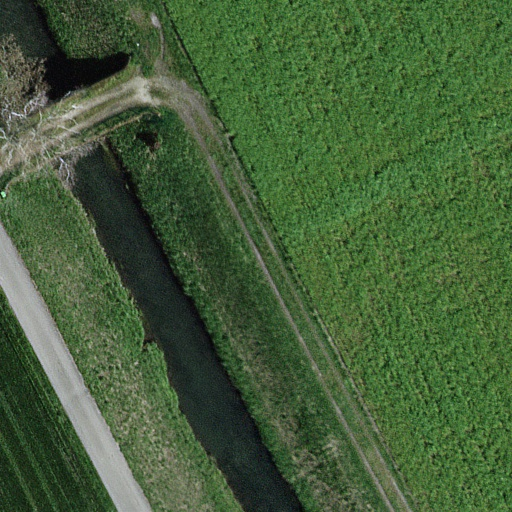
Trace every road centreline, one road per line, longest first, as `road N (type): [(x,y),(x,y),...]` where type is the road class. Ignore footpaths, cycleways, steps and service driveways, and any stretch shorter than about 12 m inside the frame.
road 1 (track): [(411,511),(136,0)]
road 2 (unclassified): [(0,248),(137,511)]
road 3 (track): [(175,74),(0,156)]
